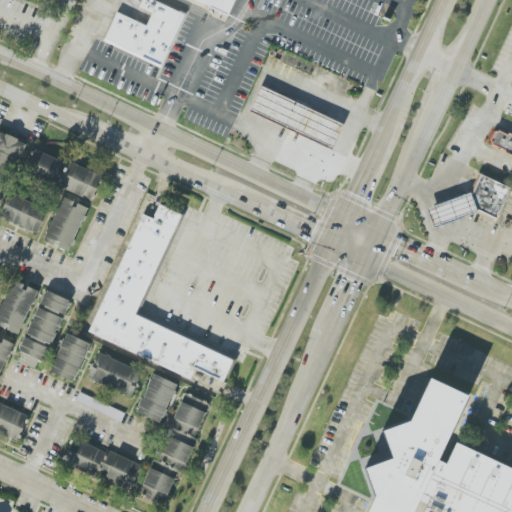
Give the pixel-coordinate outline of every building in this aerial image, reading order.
[(103,42),(162,67),(184,15),(150,0),(141,0),(139,8),(151,13),(146,25),(116,12),(103,42)] [(235,0),(228,15),(195,0),(235,0)] [(343,122),(258,88),(248,114),(333,147),(343,122)] [(511,154),(511,136),(495,130),(489,145),(511,154)] [(0,199),(23,141),(0,132),(0,199)] [(90,201),(101,175),(67,161),(66,163),(31,149),(23,170),(32,173),(31,177),(90,201)] [(493,222),(473,213),(477,212),(470,193),(468,193),(477,174),(509,188),(493,222)] [(0,217),(36,234),(47,210),(9,193),(0,213),(0,217)] [(427,209),(434,227),(473,213),(477,212),(470,193),(468,193),(427,209)] [(87,208),(62,197),(43,241),(68,252),(87,208)] [(183,217),(138,312),(234,358),(215,397),(80,332),(139,211),(151,217),(157,205),(183,217)] [(38,292),(14,280),(0,307),(0,326),(16,335),(38,292)] [(69,300),(44,290),(19,351),(22,352),(18,362),(39,371),(69,300)] [(90,343),(65,333),(49,372),(73,382),(90,343)] [(0,374),(12,342),(0,337),(0,374)] [(130,398),(142,372),(98,353),(86,378),(130,398)] [(135,412),(160,423),(177,384),(152,374),(135,412)] [(477,393),(455,438),(420,511),(373,511),(382,494),(373,467),(401,457),(391,427),(419,418),(439,374),(477,393)] [(125,413),(80,392),(75,402),(120,423),(125,413)] [(208,402),(182,394),(171,429),(197,437),(208,402)] [(28,413),(0,401),(0,433),(17,440),(28,413)] [(139,496),(165,504),(173,478),(165,475),(167,468),(184,473),(195,437),(183,434),(181,441),(166,436),(159,461),(151,458),(139,496)] [(511,511),(511,464),(455,438),(420,511),(511,511)] [(141,465),(107,450),(106,453),(72,439),(62,463),(129,492),(141,465)]
